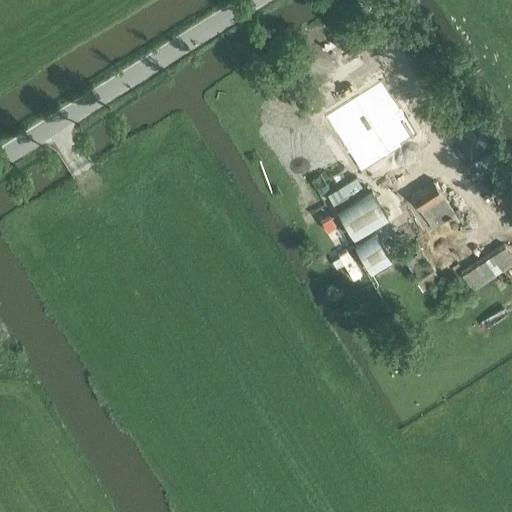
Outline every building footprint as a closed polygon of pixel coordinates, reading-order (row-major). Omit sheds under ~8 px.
[(340,123),(376,180),(417,155),(416,153),(431,142),(397,89),(340,123)] [(459,138),(472,158),(493,144),(481,124),(459,138)] [(433,229),(456,214),(434,180),(410,195),(433,229)] [(354,237),(388,216),(372,189),(338,210),(354,237)] [(371,271),(391,259),(376,232),(355,244),(371,271)] [(423,291),(441,280),(417,242),(400,253),(423,291)] [(473,291),(508,268),(511,265),(511,256),(503,243),(460,271),(473,291)] [(350,246),(341,252),(355,278),(365,273),(350,246)]
